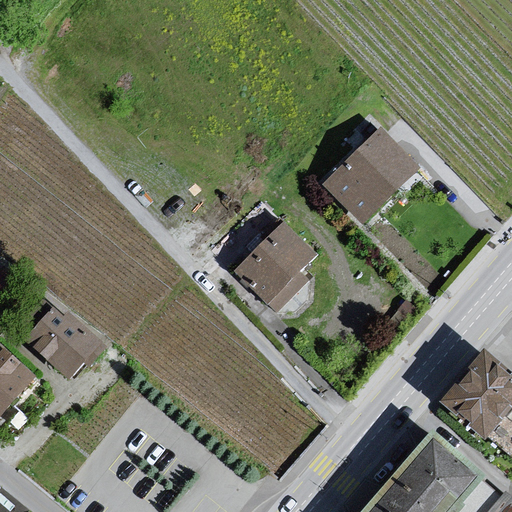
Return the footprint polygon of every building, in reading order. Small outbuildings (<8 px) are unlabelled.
[(426,174),(385,134),(328,189),(363,228),(426,174)] [(321,262),(284,227),(238,276),(277,314),(321,262)] [(108,354),(75,320),(66,322),(57,315),(31,350),(75,385),(108,354)] [(0,431),(42,383),(0,346),(0,431)] [(511,374),(484,351),(445,398),(484,431),(511,397),(511,374)] [(455,511),(487,474),(437,431),(366,511),(455,511)] [(485,511),(511,511),(511,494),(505,489),(485,511)]
